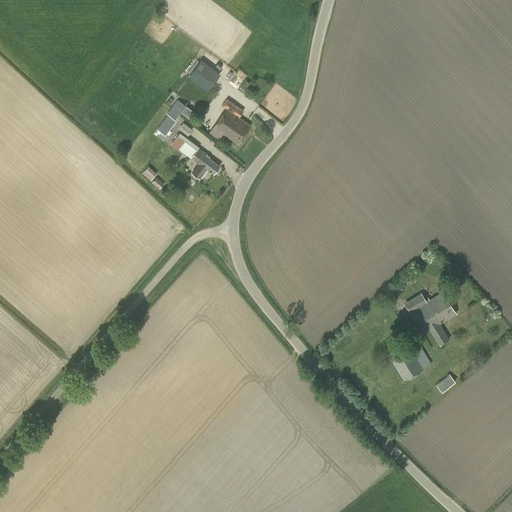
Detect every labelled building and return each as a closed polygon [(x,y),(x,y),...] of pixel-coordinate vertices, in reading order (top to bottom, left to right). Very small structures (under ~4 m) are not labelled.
[(188,77),(207,92),(220,75),(200,60),(188,77)] [(226,109),(213,127),(208,133),(218,140),(222,134),(237,144),(251,126),(238,117),(243,111),(226,99),(222,106),(226,109)] [(167,115),(157,129),(165,135),(176,121),(174,120),(183,108),(176,102),(167,114),(167,115)] [(183,122),(179,128),(188,135),(192,129),(183,122)] [(208,156),(198,148),(199,147),(179,132),(171,144),(190,158),(191,157),(199,164),(192,173),(199,179),(206,169),(213,174),(220,166),(207,157),(208,156)] [(148,166),(142,173),(150,180),(156,173),(148,166)] [(162,184),(156,178),(151,183),(157,189),(162,184)] [(442,292),(429,300),(427,297),(425,299),(421,293),(403,303),(409,312),(423,334),(429,330),(439,346),(449,339),(439,323),(456,313),(442,292)] [(421,347),(413,351),(408,342),(387,354),(403,380),(423,368),(431,364),(421,347)] [(449,374),(436,385),(442,393),(455,381),(449,374)]
